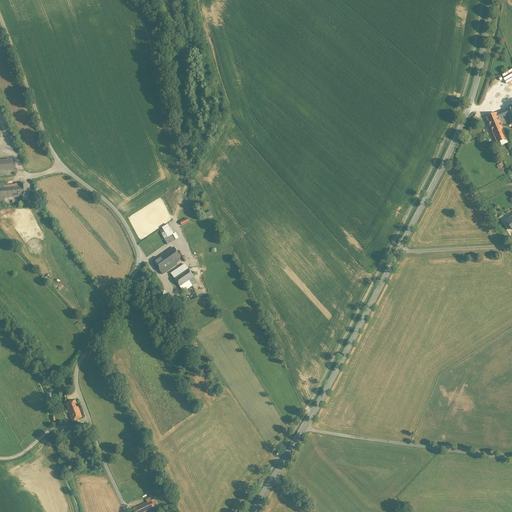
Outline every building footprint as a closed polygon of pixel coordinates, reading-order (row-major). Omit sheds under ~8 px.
[(511,70),(502,73),(504,78),(501,79),(505,97),(511,95),(511,70)] [(496,114),(487,117),(492,129),(497,127),(497,128),(502,126),(499,119),(496,114)] [(474,117),(471,123),(478,125),(480,119),(474,117)] [(502,126),(497,128),(497,127),(492,129),(497,142),(507,139),(502,126)] [(13,159),(0,160),(0,176),(14,175),(13,159)] [(4,186),(3,186),(5,198),(28,196),(27,183),(4,186)] [(173,234),(174,234),(168,224),(162,228),(168,237),(173,234)] [(168,237),(164,239),(167,245),(176,240),(173,234),(168,237)] [(174,248),(160,257),(167,266),(174,261),(180,257),(174,248)] [(167,266),(160,257),(154,262),(160,271),(167,266)] [(167,266),(160,271),(162,274),(177,264),(174,261),(167,266)] [(185,264),(171,274),(174,278),(188,269),(185,264)] [(188,269),(174,278),(180,287),(194,277),(188,269)] [(194,277),(180,287),(182,291),(196,281),(194,277)] [(54,285),(59,290),(64,286),(59,281),(54,285)] [(75,400),(66,404),(72,421),(82,417),(80,411),(75,400)] [(134,508),(135,511),(144,511),(155,508),(151,500),(134,508)]
